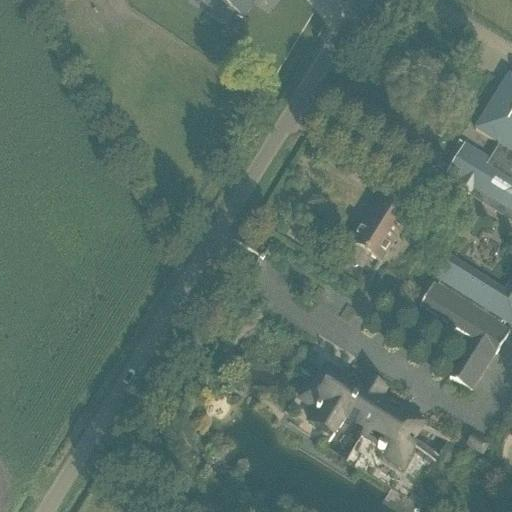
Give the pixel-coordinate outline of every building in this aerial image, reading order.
[(252,0),(213,0),(242,18),(252,0)] [(439,173),(511,217),(511,78),(508,76),(474,131),(499,146),(489,161),(458,142),(439,173)] [(379,197),(350,243),(347,242),(319,287),(352,308),(367,284),(361,280),(373,259),(380,264),(409,216),(379,197)] [(436,281),(439,283),(436,288),(434,286),(433,285),(419,308),(420,309),(421,308),(477,343),(470,355),(467,353),(451,379),(450,378),(450,379),(472,393),(473,392),(472,392),(495,354),(496,355),(510,333),(509,332),(500,327),(503,322),(511,327),(511,305),(446,265),(436,281)] [(310,385),(300,402),(316,412),(315,414),(316,415),(309,426),(331,439),(343,419),(365,433),(366,433),(369,428),(386,438),(379,448),(378,450),(402,465),(413,448),(410,447),(423,425),(417,422),(419,419),(402,408),(401,410),(380,397),(384,391),(367,380),(363,386),(345,375),(342,380),(324,370),(316,383),(319,384),(316,388),(310,385)]
